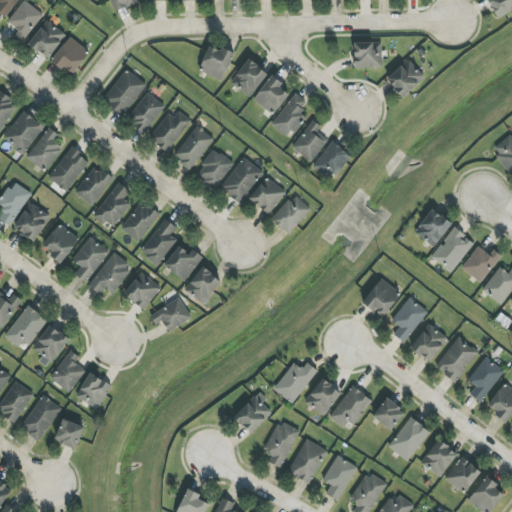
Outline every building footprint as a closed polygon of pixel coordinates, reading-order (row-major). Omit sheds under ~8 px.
[(0,0),(0,13),(13,13),(12,0),(0,0)] [(15,36),(22,42),(43,15),(24,0),(8,22),(19,31),(15,36)] [(49,59),(66,34),(45,20),(29,46),(49,59)] [(52,60),(72,75),(90,52),(70,37),(52,60)] [(382,68),(381,42),(354,43),(354,68),(382,68)] [(233,53),(209,45),(200,73),(224,81),(233,53)] [(268,74),(249,59),(231,82),(250,97),(268,74)] [(387,80),(403,98),(425,78),(408,60),(387,80)] [(146,85),(125,69),(102,102),(123,117),(146,85)] [(253,100),(273,115),(289,95),(280,88),(283,84),(272,75),(253,100)] [(0,131),(18,104),(0,91),(0,131)] [(147,134),(164,104),(145,93),(127,123),(147,134)] [(273,127),(291,138),(304,116),(300,114),(307,101),(293,93),(273,127)] [(45,127),(25,111),(3,138),(23,154),(45,127)] [(167,113),(149,140),(168,152),(190,119),(179,112),(174,118),(167,113)] [(321,127),(312,120),(292,148),(312,162),(328,140),(317,132),(321,127)] [(175,159),(193,170),(213,136),(195,125),(175,159)] [(55,142),(60,136),(50,128),(26,157),(44,172),(63,148),(55,142)] [(511,176),(511,175),(511,134),(493,148),(511,176)] [(312,166),(330,181),(351,156),(333,142),(312,166)] [(49,181),(69,192),(89,159),(69,147),(49,181)] [(196,175),(216,188),(233,163),(213,149),(196,175)] [(264,174),(245,157),(219,188),(239,204),(264,174)] [(75,194),(93,206),(112,178),(93,166),(75,194)] [(269,214),(286,192),(266,177),(249,199),(269,214)] [(0,204),(5,207),(0,217),(0,220),(13,227),(30,192),(11,182),(0,203),(0,204)] [(132,205),(125,199),(130,192),(120,183),(93,216),(103,225),(107,221),(114,226),(132,205)] [(272,219),(288,234),(311,210),(294,194),(272,219)] [(121,229),(138,242),(159,215),(142,202),(121,229)] [(15,231),(37,241),(50,214),(28,203),(15,231)] [(435,247),(452,223),(432,209),(415,233),(435,247)] [(177,239),(171,235),(176,227),(164,219),(141,253),(159,265),(177,239)] [(61,262),(80,240),(60,224),(42,246),(61,262)] [(474,243),(454,228),(432,257),(452,272),(474,243)] [(86,283),(109,251),(90,237),(73,260),(81,266),(75,275),(86,283)] [(461,268),(480,283),(501,256),(493,249),(489,255),(478,246),(461,268)] [(186,281),(203,257),(192,250),(189,254),(178,247),(165,266),(186,281)] [(113,294),(132,269),(113,254),(89,286),(100,295),(105,288),(113,294)] [(220,279),(200,267),(186,292),(206,304),(220,279)] [(500,267),(482,290),(501,305),(511,290),(511,268),(508,274),(500,267)] [(124,294),(144,310),(161,288),(141,272),(124,294)] [(383,317),(401,295),(381,279),(363,301),(383,317)] [(0,325),(4,328),(21,299),(13,295),(10,299),(0,292),(0,325)] [(428,311),(409,298),(392,321),(399,327),(393,335),(405,343),(428,311)] [(192,320),(180,299),(150,315),(155,325),(163,321),(169,332),(192,320)] [(19,348),(23,342),(29,346),(48,321),(28,306),(4,336),(19,348)] [(432,362),(447,337),(427,324),(411,350),(432,362)] [(31,351),(50,365),(69,339),(50,325),(31,351)] [(435,367),(455,383),(478,353),(459,337),(435,367)] [(79,357),(70,351),(50,378),(70,392),(85,371),(75,363),(79,357)] [(470,394),(479,402),(504,373),(487,357),(467,380),(476,387),(470,394)] [(318,371),(307,363),(302,369),(294,363),(273,389),(292,404),(318,371)] [(0,393),(9,372),(0,368),(0,393)] [(76,398),(98,410),(112,386),(90,373),(76,398)] [(342,393),(322,379),(305,402),(324,417),(342,393)] [(0,412),(15,423),(34,394),(15,382),(0,404),(0,412)] [(494,415),(506,423),(511,415),(511,389),(504,383),(488,405),(497,411),(494,415)] [(355,426),(372,398),(350,386),(331,419),(344,427),(348,422),(355,426)] [(257,394),(234,417),(252,434),(274,411),(257,394)] [(41,441),(61,407),(41,395),(21,430),(41,441)] [(406,413),(388,398),(373,415),(391,431),(406,413)] [(389,449),(410,461),(429,430),(408,417),(389,449)] [(55,441),(77,449),(85,427),(63,419),(55,441)] [(300,433),(279,422),(264,449),(272,453),(268,461),(281,468),(300,433)] [(309,484),(328,451),(306,439),(288,472),(309,484)] [(421,465),(442,478),(457,452),(436,440),(421,465)] [(326,494),(338,501),(358,467),(337,455),(322,480),(331,485),(326,494)] [(445,480),(466,494),(481,471),(460,457),(445,480)] [(369,511),(387,485),(367,473),(350,499),(358,504),(353,511),(369,511)] [(468,501),(483,511),(491,511),(506,492),(485,478),(468,501)] [(0,506),(12,491),(0,481),(0,506)] [(204,511),(208,503),(199,500),(201,495),(187,489),(177,511),(204,511)] [(395,501),(389,497),(379,511),(409,511),(414,506),(399,495),(395,501)] [(236,511),(232,510),(235,503),(222,497),(215,511),(236,511)]
